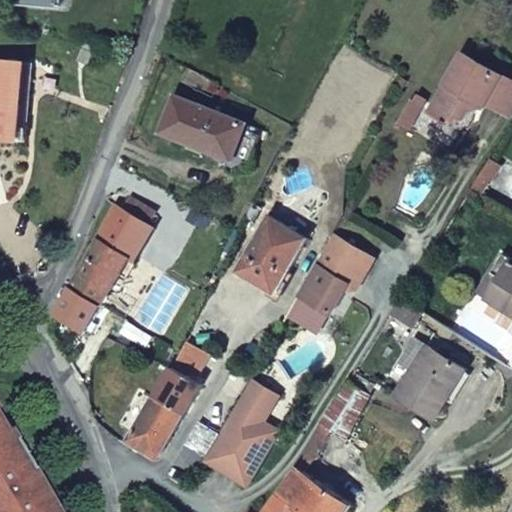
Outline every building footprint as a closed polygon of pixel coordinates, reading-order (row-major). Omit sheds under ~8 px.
[(476,100),(486,105),(502,75),(465,54),(433,112),(453,124),(467,118),(476,100)] [(0,63),(0,139),(26,142),(32,66),(0,63)] [(408,80),(400,75),(397,83),(404,86),(408,80)] [(486,105),(501,108),(511,88),(511,80),(502,75),(486,105)] [(511,88),(501,108),(511,115),(511,88)] [(249,122),(177,95),(163,131),(236,158),(249,122)] [(410,101),(399,121),(411,128),(424,106),(411,99),(410,101)] [(320,186),(335,156),(324,151),(309,180),(320,186)] [(490,158),(480,174),(492,181),(501,166),(490,158)] [(472,188),(483,196),(492,181),(480,174),(472,188)] [(132,195),(125,207),(152,223),(158,210),(132,195)] [(132,255),(140,260),(158,226),(152,223),(125,207),(119,204),(101,237),(132,255)] [(311,237),(272,216),(240,269),(278,292),(311,237)] [(375,257),(335,233),(300,293),(332,311),(348,283),(357,287),(375,257)] [(75,286),(104,302),(132,255),(101,237),(75,286)] [(503,278),(492,297),(506,305),(511,308),(511,255),(505,252),(493,272),(503,278)] [(493,272),(482,290),(492,297),(503,278),(493,272)] [(88,330),(104,302),(75,286),(60,312),(88,330)] [(416,324),(425,311),(402,297),(394,310),(416,324)] [(511,331),(511,308),(506,305),(496,322),(511,331)] [(157,333),(130,318),(124,329),(151,345),(157,333)] [(398,395),(437,419),(469,368),(430,343),(419,361),(398,395)] [(176,366),(159,395),(187,412),(204,383),(176,366)] [(207,455),(206,458),(242,480),(274,427),(264,421),(280,395),(252,379),(221,433),(207,455)] [(280,495),(304,511),(346,511),(353,503),(306,470),(320,455),(335,429),(347,437),(372,393),(351,381),(330,418),(327,415),(323,421),(299,468),(280,495)] [(187,412),(159,395),(133,439),(162,456),(187,412)] [(207,455),(221,433),(200,420),(188,443),(207,455)] [(242,480),(248,485),(281,431),(274,427),(242,480)] [(0,511),(50,511),(4,429),(0,431),(0,511)] [(304,511),(280,495),(267,511),(304,511)]
